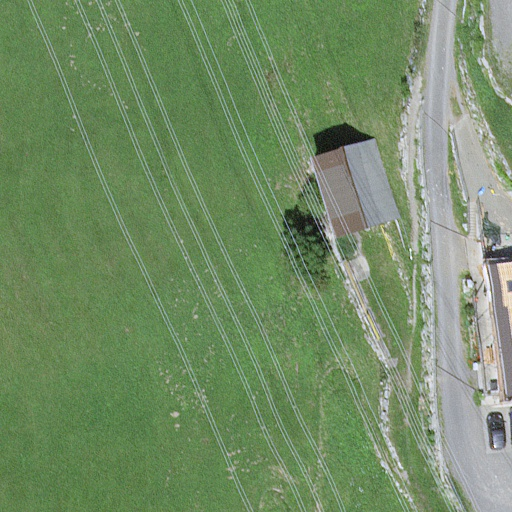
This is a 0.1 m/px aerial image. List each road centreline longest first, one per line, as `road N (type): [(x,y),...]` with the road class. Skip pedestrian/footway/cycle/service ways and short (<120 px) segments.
road 1 (track): [(489,511),(457,435),(437,133),(452,0)]
road 2 (track): [(417,491),(378,265)]
road 3 (track): [(511,217),(477,172),(443,78)]
